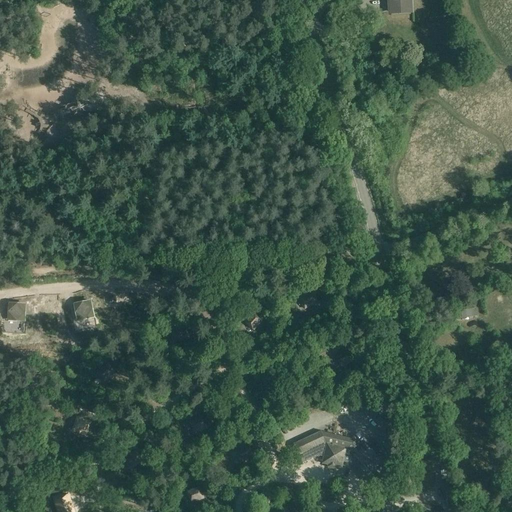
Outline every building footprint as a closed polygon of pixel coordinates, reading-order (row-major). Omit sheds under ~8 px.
[(391,0),(393,13),(395,13),(395,12),(412,11),(411,0),(391,0)] [(312,290),(298,297),(304,310),(318,302),(312,290)] [(116,295),(108,296),(108,302),(110,302),(110,305),(115,305),(115,302),(116,302),(116,295)] [(91,301),(75,304),(78,320),(94,317),(91,301)] [(455,312),(456,317),(477,313),(476,308),(455,312)] [(264,320),(254,311),(244,321),(254,331),(264,320)] [(29,325),(14,332),(20,347),(35,341),(29,325)] [(191,338),(189,325),(175,327),(178,341),(191,338)] [(353,361),(348,350),(336,356),(342,367),(353,361)] [(116,374),(108,363),(97,371),(105,382),(116,374)] [(209,428),(202,415),(189,422),(195,435),(209,428)] [(90,422),(77,417),(72,430),(85,435),(90,422)] [(357,440),(322,431),(294,444),(303,463),(319,456),(324,457),(322,463),(328,465),(328,467),(335,469),(335,466),(342,468),(343,461),(348,463),(367,483),(386,466),(369,446),(364,451),(362,448),(361,449),(358,445),(360,443),(357,440)] [(254,458),(249,446),(236,451),(240,463),(254,458)] [(143,462),(136,451),(123,458),(130,470),(143,462)] [(204,499),(199,486),(186,491),(191,504),(204,499)]
